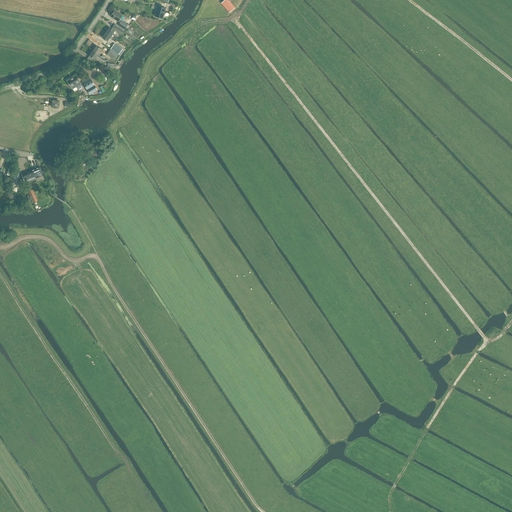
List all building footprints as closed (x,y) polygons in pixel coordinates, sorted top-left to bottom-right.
[(227,0),(224,0),(221,4),(227,10),(229,13),(234,8),(233,6),(227,0)] [(155,16),(163,18),(166,8),(158,5),(155,16)] [(114,11),(110,16),(120,23),(118,26),(125,30),(128,25),(122,21),(122,20),(120,19),(122,16),(114,11)] [(114,25),(112,28),(118,32),(122,35),(124,32),(120,29),(114,25)] [(109,27),(105,32),(117,40),(118,38),(112,34),(114,31),(109,27)] [(117,40),(105,32),(102,37),(107,41),(109,38),(115,42),(117,40)] [(114,44),(111,49),(118,55),(122,49),(114,44)] [(96,46),(92,51),(98,54),(101,49),(96,46)] [(110,49),(106,55),(114,60),(118,55),(110,49)] [(92,51),(89,56),(94,59),(97,56),(103,60),(104,59),(101,57),(98,54),(92,51)] [(76,75),(67,81),(72,90),(72,89),(74,92),(78,89),(77,88),(76,87),(81,84),(81,83),(76,75)] [(90,95),(97,90),(91,80),(84,84),(90,95)] [(51,100),(50,108),(58,109),(59,101),(51,100)] [(91,150),(87,154),(92,158),(95,155),(96,154),(91,150)] [(39,167),(31,170),(34,177),(42,173),(39,167)] [(31,170),(21,174),(24,181),(26,184),(35,180),(35,179),(34,177),(31,170)] [(37,201),(32,190),(27,192),(32,203),(37,201)]
